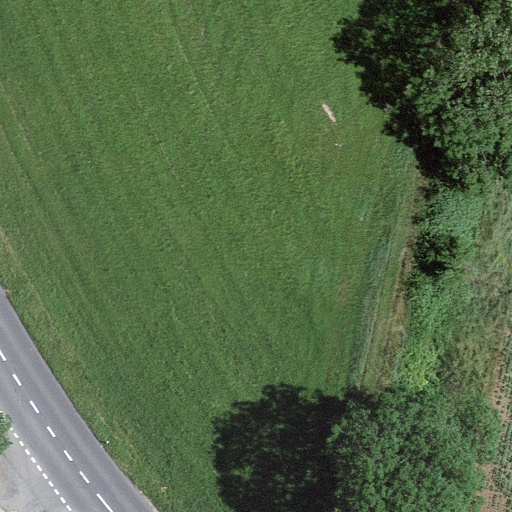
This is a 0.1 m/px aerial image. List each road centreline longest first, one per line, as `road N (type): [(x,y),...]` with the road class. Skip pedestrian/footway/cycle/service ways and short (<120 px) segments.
road 1 (track): [(500,0),(404,511)]
road 2 (primary): [(0,350),(112,511)]
